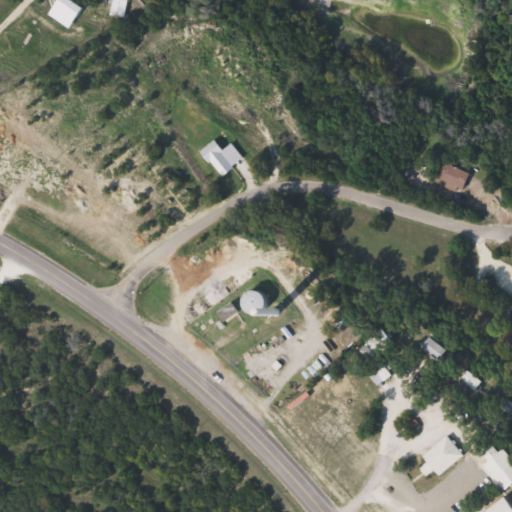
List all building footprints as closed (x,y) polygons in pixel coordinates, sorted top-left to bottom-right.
[(128,0),(128,16),(115,16),(115,0),(128,0)] [(225,179),(205,151),(219,141),(239,168),(225,179)] [(441,182),(448,162),(474,172),(467,191),(441,182)] [(253,315),(250,295),(264,293),(267,313),(253,315)] [(511,349),(498,335),(511,321),(511,349)] [(449,350),(440,363),(423,351),(433,338),(449,350)] [(395,376),(381,385),(373,374),(386,365),(395,376)] [(467,456),(443,478),(425,458),(450,436),(467,456)] [(511,454),(511,479),(503,487),(486,466),(507,449),(511,454)]
